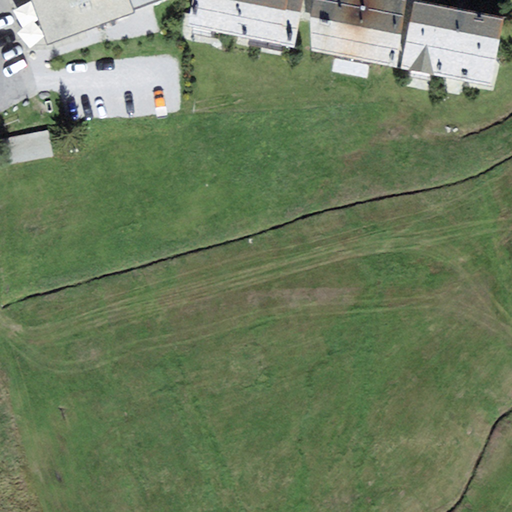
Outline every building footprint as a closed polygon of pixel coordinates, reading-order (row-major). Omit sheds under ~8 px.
[(32,0),(48,43),(132,12),(131,9),(155,0),(32,0)] [(192,0),(187,27),(293,47),(302,0),(192,0)] [(313,0),(310,15),(313,51),(394,67),(405,0),(313,0)] [(458,9),(415,0),(401,70),(491,88),(505,18),(458,9)] [(53,154),(49,130),(1,136),(5,161),(53,154)]
